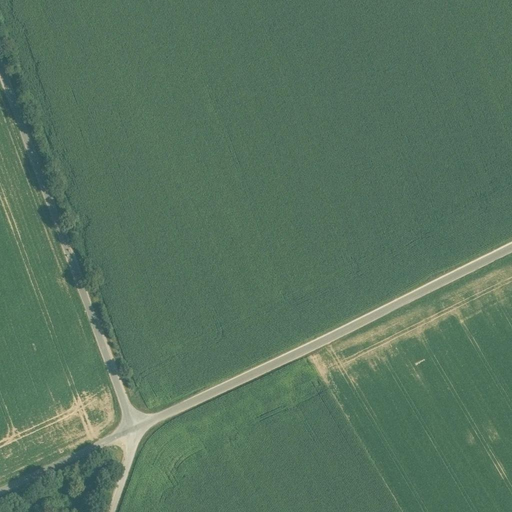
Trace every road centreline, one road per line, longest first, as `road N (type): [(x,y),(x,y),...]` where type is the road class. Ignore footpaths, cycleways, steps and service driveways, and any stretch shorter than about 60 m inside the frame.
road 1 (unclassified): [(511,249),(0,490)]
road 2 (track): [(0,66),(136,427),(112,511)]
